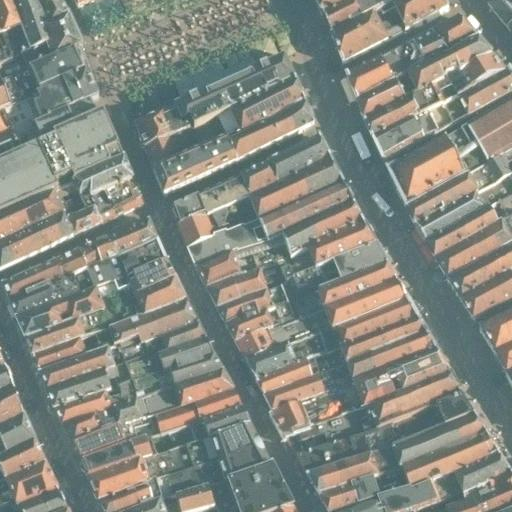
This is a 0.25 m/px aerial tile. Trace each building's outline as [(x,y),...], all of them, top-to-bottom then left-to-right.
[(32,51),(10,0),(0,0),(0,33),(11,62),(22,56),(32,51)] [(35,0),(10,0),(32,51),(22,56),(29,71),(49,63),(42,46),(54,41),(48,26),(41,12),(35,0)] [(60,0),(35,0),(41,12),(62,3),(60,0)] [(73,0),(78,10),(80,9),(101,0),(73,0)] [(314,0),(322,17),(354,0),(314,0)] [(402,0),(354,0),(322,17),(332,38),(348,29),(364,20),(378,13),(390,7),(402,0)] [(402,0),(390,7),(397,20),(409,13),(422,6),(431,22),(449,11),(439,0),(402,0)] [(511,3),(510,1),(509,0),(497,0),(491,5),(490,9),(509,31),(511,28),(511,3)] [(62,3),(41,12),(48,26),(69,17),(62,3)] [(418,27),(431,22),(422,6),(409,13),(418,27)] [(390,7),(378,13),(392,40),(404,34),(397,20),(390,7)] [(378,13),(364,20),(378,47),(392,40),(378,13)] [(409,13),(397,20),(404,34),(405,34),(416,28),(418,27),(409,13)] [(69,17),(48,26),(54,41),(42,46),(49,63),(77,51),(83,48),(69,17)] [(364,20),(348,29),(362,56),(378,47),(364,20)] [(431,36),(414,46),(425,68),(476,41),(460,21),(448,28),(431,36)] [(362,56),(348,29),(332,38),(343,66),(362,56)] [(0,33),(0,66),(11,62),(0,33)] [(476,41),(425,68),(408,77),(416,98),(447,82),(457,99),(504,74),(492,59),(476,41)] [(414,46),(380,63),(392,86),(408,77),(425,68),(414,46)] [(29,71),(0,83),(0,115),(2,114),(43,96),(42,93),(87,71),(77,51),(49,63),(29,71)] [(0,66),(0,83),(29,71),(22,56),(11,62),(0,66)] [(284,60),(270,66),(270,65),(258,71),(253,60),(224,72),(240,107),(294,82),(284,60)] [(392,86),(380,63),(348,79),(358,104),(392,86)] [(98,99),(87,71),(42,93),(43,96),(2,114),(7,127),(19,155),(25,153),(20,141),(37,134),(34,127),(91,102),(98,99)] [(186,104),(183,105),(186,111),(182,113),(184,117),(188,115),(195,128),(240,107),(224,72),(193,87),(198,98),(186,103),(186,104)] [(511,83),(504,74),(457,99),(467,119),(511,95),(511,83)] [(408,77),(392,86),(358,104),(365,124),(416,98),(408,77)] [(183,105),(175,109),(182,124),(187,122),(190,130),(182,134),(192,156),(230,139),(263,123),(304,105),(294,82),(240,107),(195,128),(188,115),(184,117),(182,113),(186,111),(183,105)] [(447,82),(416,98),(365,124),(373,144),(414,122),(457,99),(447,82)] [(467,119),(457,99),(414,122),(425,142),(467,119)] [(25,153),(19,155),(0,163),(0,216),(56,192),(57,194),(74,186),(75,187),(76,186),(75,183),(124,161),(112,132),(104,113),(97,116),(91,102),(34,127),(37,134),(42,145),(25,153)] [(511,152),(511,102),(479,121),(501,159),(511,152)] [(314,127),(304,105),(263,123),(275,147),(314,127)] [(175,109),(135,127),(145,151),(182,134),(190,130),(187,122),(182,124),(175,109)] [(479,121),(388,173),(407,211),(467,179),(476,176),(485,168),(501,159),(479,121)] [(425,142),(414,122),(373,144),(383,165),(425,142)] [(263,123),(230,139),(241,163),(275,147),(263,123)] [(3,137),(0,137),(0,163),(19,155),(7,127),(1,133),(3,137)] [(182,134),(145,151),(154,173),(192,156),(182,134)] [(230,139),(192,156),(203,180),(238,165),(241,163),(230,139)] [(267,166),(227,185),(236,205),(330,162),(319,141),(317,142),(318,143),(267,167),(267,166)] [(511,152),(501,159),(509,174),(511,171),(511,152)] [(192,156),(154,173),(154,174),(164,198),(203,180),(192,156)] [(467,179),(407,211),(415,230),(506,182),(510,180),(511,178),(511,171),(509,174),(501,159),(485,168),(476,176),(467,179)] [(133,182),(124,161),(75,183),(76,186),(81,197),(89,212),(94,210),(95,209),(102,225),(115,219),(104,195),(133,182)] [(236,205),(208,218),(179,231),(188,253),(343,188),(330,162),(236,205)] [(506,182),(415,230),(426,246),(503,204),(504,205),(511,199),(511,182),(510,180),(506,182)] [(143,206),(133,182),(104,195),(115,219),(125,214),(143,206)] [(200,198),(199,198),(199,199),(208,218),(236,205),(227,185),(200,198)] [(74,186),(57,194),(56,192),(0,216),(0,272),(34,257),(21,223),(65,204),(63,199),(59,201),(57,197),(74,189),(78,198),(81,197),(76,186),(75,187),(74,186)] [(343,188),(188,253),(197,272),(235,257),(282,239),(353,206),(344,188),(343,188)] [(81,197),(78,198),(65,204),(21,223),(34,257),(74,238),(66,223),(86,214),(89,212),(81,197)] [(199,199),(199,198),(171,210),(179,231),(208,218),(199,199)] [(511,218),(511,199),(504,205),(503,204),(426,246),(435,262),(511,218)] [(282,239),(235,257),(245,279),(261,273),(291,263),(365,229),(353,206),(282,239)] [(94,210),(89,212),(86,214),(66,223),(74,238),(102,225),(95,209),(94,210)] [(511,218),(435,262),(447,283),(511,247),(511,218)] [(127,232),(110,239),(118,258),(157,242),(149,222),(127,232)] [(365,229),(291,263),(295,269),(290,272),(290,271),(281,274),(286,286),(293,283),(297,292),(311,287),(314,296),(317,295),(386,267),(365,229)] [(118,258),(110,239),(95,245),(103,265),(118,258)] [(118,258),(103,265),(88,271),(96,291),(97,291),(106,288),(112,285),(127,280),(166,262),(157,242),(118,258)] [(95,245),(78,253),(86,272),(88,271),(103,265),(95,245)] [(511,247),(447,283),(461,304),(506,281),(511,277),(511,247)] [(86,272),(78,253),(55,263),(63,281),(86,272)] [(245,279),(235,257),(197,272),(202,283),(207,292),(245,279)] [(127,280),(112,285),(115,293),(129,288),(133,298),(133,297),(175,280),(166,262),(127,280)] [(55,263),(3,286),(10,303),(63,281),(55,263)] [(386,267),(317,295),(320,305),(297,313),(300,322),(395,284),(386,267)] [(63,281),(10,303),(17,321),(96,291),(88,271),(86,272),(63,281)] [(261,273),(245,279),(207,292),(227,329),(268,313),(287,307),(280,289),(268,294),(261,273)] [(133,298),(136,308),(125,312),(126,317),(122,318),(125,325),(186,302),(175,280),(133,297),(133,298)] [(511,293),(506,281),(461,304),(473,323),(475,322),(511,302),(511,293)] [(395,284),(300,322),(283,329),(282,327),(278,329),(287,349),(322,337),(329,356),(417,321),(395,284)] [(97,291),(96,291),(17,321),(26,341),(100,311),(102,316),(106,314),(97,291)] [(125,325),(108,331),(116,350),(122,348),(123,353),(153,342),(198,325),(186,302),(125,325)] [(100,311),(26,341),(33,357),(106,331),(100,316),(102,316),(100,311)] [(268,313),(227,329),(236,345),(274,330),(268,313)] [(481,331),(480,332),(495,358),(511,348),(511,315),(482,332),(481,331)] [(417,321),(329,356),(312,363),(318,380),(327,377),(428,341),(417,321)] [(206,341),(198,325),(153,342),(160,357),(206,341)] [(274,330),(236,345),(246,364),(287,349),(278,329),(274,330)] [(108,331),(106,331),(33,357),(41,376),(116,350),(108,331)] [(153,342),(123,353),(128,365),(135,384),(214,357),(206,341),(160,357),(153,342)] [(347,370),(327,377),(331,385),(334,393),(355,386),(437,355),(428,341),(347,370)] [(122,348),(116,350),(41,376),(48,394),(128,365),(123,353),(122,348)] [(511,348),(495,358),(506,378),(511,375),(511,348)] [(294,367),(287,349),(246,364),(256,384),(307,365),(306,361),(294,367)] [(334,393),(272,414),(284,438),(290,436),(365,411),(449,376),(437,355),(355,386),(334,393)] [(214,357),(135,384),(133,385),(139,402),(141,401),(223,372),(214,357)] [(128,365),(48,394),(47,394),(55,412),(133,385),(135,384),(128,365)] [(307,365),(256,384),(264,399),(318,380),(317,378),(311,380),(307,365)] [(5,371),(0,373),(0,397),(14,392),(13,390),(5,371)] [(223,372),(141,401),(147,420),(156,417),(233,391),(223,372)] [(365,411),(290,436),(291,439),(299,436),(302,443),(324,436),(325,437),(321,439),(322,443),(326,442),(328,448),(386,429),(461,398),(449,376),(365,411)] [(320,389),(318,380),(264,399),(272,414),(334,393),(331,385),(320,389)] [(133,385),(55,412),(63,429),(112,411),(139,402),(133,385)] [(243,410),(233,391),(156,417),(162,437),(166,436),(177,432),(189,428),(243,410)] [(14,392),(0,397),(0,471),(5,481),(45,464),(34,441),(24,417),(14,392)] [(328,448),(296,458),(307,478),(371,458),(473,418),(461,398),(386,429),(328,448)] [(119,429),(72,445),(81,463),(152,441),(162,437),(156,417),(147,420),(141,401),(139,402),(112,411),(119,429)] [(250,425),(243,410),(189,428),(195,445),(249,426),(250,425)] [(119,429),(112,411),(63,429),(72,445),(119,429)] [(473,418),(371,458),(379,481),(377,481),(384,501),(432,485),(498,457),(474,418),(473,418)] [(195,445),(158,458),(168,477),(170,485),(168,485),(172,499),(176,498),(190,493),(183,472),(260,447),(249,426),(195,445)] [(177,432),(166,436),(168,442),(179,438),(177,432)] [(152,441),(81,463),(88,481),(158,458),(152,441)] [(270,467),(260,447),(183,472),(190,493),(208,488),(270,467)] [(498,457),(432,485),(439,506),(480,489),(509,478),(510,477),(498,457)] [(168,477),(158,458),(88,481),(99,504),(168,477)] [(379,481),(371,458),(307,478),(319,500),(377,481),(379,481)] [(5,481),(0,482),(0,508),(14,503),(18,509),(19,511),(20,511),(66,511),(45,464),(5,481)] [(272,467),(270,467),(208,488),(215,510),(216,510),(217,511),(237,511),(284,511),(293,509),(272,467)] [(168,477),(99,504),(102,511),(136,511),(161,502),(163,502),(172,499),(168,485),(170,485),(168,477)] [(377,481),(319,500),(326,511),(421,511),(439,506),(432,485),(384,501),(377,481)] [(511,511),(511,486),(474,501),(478,511),(511,511)] [(208,488),(190,493),(176,498),(179,511),(208,511),(215,510),(208,488)] [(478,511),(474,501),(466,505),(446,511),(478,511)] [(164,511),(161,502),(136,511),(164,511)]
